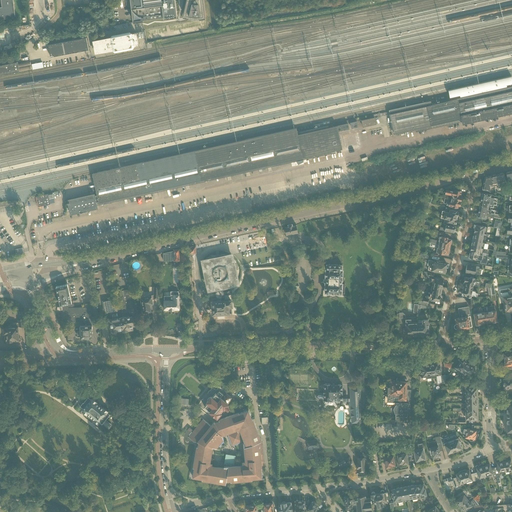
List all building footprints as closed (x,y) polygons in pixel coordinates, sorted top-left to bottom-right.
[(0,7),(0,19),(15,18),(15,17),(13,0),(0,0),(2,7),(0,7)] [(130,0),(130,2),(131,7),(133,21),(163,17),(163,19),(177,17),(176,12),(174,0),(130,0)] [(163,17),(133,21),(133,22),(142,21),(144,30),(145,30),(166,26),(169,25),(206,18),(206,14),(203,0),(174,0),(176,12),(177,17),(163,19),(163,17)] [(110,38),(93,41),(96,54),(113,50),(115,52),(133,48),(135,46),(138,45),(136,33),(131,34),(129,32),(112,36),(110,38)] [(86,37),(53,44),(48,45),(50,57),(88,49),(86,37)] [(0,65),(0,75),(32,69),(30,62),(18,64),(18,62),(0,65)] [(511,77),(449,91),(449,93),(450,97),(457,96),(460,95),(460,97),(507,87),(506,84),(511,83),(511,79),(511,77)] [(457,99),(426,106),(431,125),(461,118),(463,123),(511,112),(511,90),(458,103),(457,99)] [(431,125),(426,106),(389,115),(393,133),(431,125)] [(361,120),(363,126),(375,124),(373,118),(361,120)] [(349,129),(348,123),(297,134),(297,132),(296,128),(92,173),(92,175),(97,194),(67,200),(70,214),(96,208),(95,202),(342,148),(338,131),(349,129)] [(511,170),(506,172),(503,173),(504,178),(505,180),(507,179),(508,181),(508,183),(509,185),(510,187),(511,186),(511,170)] [(503,173),(497,174),(500,189),(503,189),(503,184),(505,184),(503,173)] [(497,174),(491,175),(494,186),(497,186),(497,190),(500,189),(497,174)] [(484,177),(482,189),(483,189),(483,191),(485,192),(488,193),(489,190),(490,187),(494,186),(491,175),(484,177)] [(446,189),(445,193),(450,194),(449,198),(460,201),(460,200),(460,199),(461,197),(460,197),(460,196),(461,196),(460,196),(461,191),(460,191),(460,190),(458,190),(459,187),(458,187),(458,185),(453,186),(452,189),(453,190),(453,191),(446,189)] [(481,192),(481,196),(481,197),(481,199),(497,202),(497,198),(493,198),(493,195),(491,195),(491,194),(486,193),(481,192)] [(38,207),(50,204),(48,194),(43,195),(36,197),(38,207)] [(445,197),(444,203),(447,204),(446,205),(457,207),(458,205),(459,205),(459,204),(460,202),(459,201),(460,201),(449,198),(445,197)] [(480,201),(479,204),(490,207),(493,207),(493,204),(496,205),(497,202),(481,199),(481,200),(480,201)] [(479,204),(478,208),(479,209),(479,210),(494,214),(495,210),(489,209),(490,207),(479,204)] [(445,211),(442,211),(441,214),(457,217),(458,211),(450,210),(450,209),(446,208),(445,211)] [(494,214),(479,210),(478,212),(477,213),(476,216),(488,219),(488,216),(500,218),(501,215),(494,214)] [(445,219),(444,224),(453,226),(453,223),(455,224),(457,217),(441,214),(441,218),(443,218),(445,219)] [(285,227),(286,232),(286,234),(297,232),(296,225),(292,226),(292,223),(288,224),(288,226),(285,227)] [(453,226),(444,224),(443,227),(440,226),(439,230),(454,232),(455,226),(453,226)] [(474,228),(474,230),(474,231),(486,234),(486,233),(487,230),(487,227),(485,227),(480,226),(475,225),(475,228),(474,228)] [(474,231),(473,239),(482,241),(482,239),(485,240),(486,234),(474,231)] [(430,238),(429,242),(430,242),(449,246),(450,244),(451,244),(452,240),(450,240),(451,240),(447,239),(447,237),(442,236),(439,236),(438,240),(430,238)] [(473,239),(471,246),(483,248),(484,243),(482,242),(482,241),(473,239)] [(449,247),(430,243),(429,246),(437,248),(436,252),(438,252),(438,253),(439,254),(439,253),(443,254),(444,253),(448,253),(449,253),(450,249),(449,249),(449,247)] [(189,253),(186,254),(181,254),(181,261),(188,261),(188,254),(196,253),(196,247),(195,247),(195,246),(194,246),(194,247),(189,247),(189,253)] [(470,249),(470,252),(482,255),(486,256),(486,253),(482,252),(483,248),(471,246),(470,247),(470,248),(470,249)] [(169,252),(163,253),(163,261),(169,260),(174,260),(174,261),(179,261),(179,249),(174,249),(174,251),(169,252)] [(470,252),(470,253),(469,254),(468,255),(469,256),(469,257),(474,258),(478,259),(481,260),(480,263),(486,265),(488,256),(486,256),(482,255),(470,252)] [(205,261),(205,260),(204,260),(205,261),(203,261),(203,263),(204,266),(203,266),(203,267),(204,267),(205,270),(204,270),(205,270),(206,273),(205,273),(205,274),(206,274),(206,277),(207,280),(206,280),(206,281),(207,281),(208,284),(207,284),(208,284),(209,287),(208,288),(209,288),(209,289),(211,289),(211,290),(211,289),(214,288),(214,289),(215,289),(214,288),(218,288),(218,287),(221,287),(221,288),(222,287),(225,286),(225,287),(225,286),(228,285),(228,286),(229,286),(229,285),(232,284),(232,285),(232,284),(235,284),(235,285),(236,284),(237,283),(237,282),(238,281),(237,281),(236,278),(237,278),(236,278),(235,275),(236,274),(235,274),(235,271),(234,268),(235,267),(234,267),(233,264),(234,264),(233,264),(232,261),(233,260),(232,260),(232,257),(233,257),(232,257),(231,255),(230,255),(229,255),(226,256),(226,255),(226,256),(223,257),(222,256),(222,257),(219,258),(219,257),(219,258),(216,258),(215,258),(212,259),(212,258),(212,259),(208,260),(208,259),(208,260),(205,261)] [(428,260),(427,265),(429,266),(428,270),(432,271),(432,270),(434,270),(434,271),(437,272),(437,271),(440,272),(445,273),(445,272),(446,271),(446,269),(445,268),(446,263),(443,263),(443,261),(438,260),(436,260),(433,260),(428,260)] [(325,282),(325,293),(326,293),(327,293),(327,294),(328,294),(329,294),(329,293),(330,293),(331,293),(331,294),(334,294),(335,293),(337,293),(337,294),(338,294),(339,294),(340,294),(341,294),(341,293),(342,293),(342,290),(344,290),(345,284),(342,284),(342,283),(341,283),(341,280),(342,280),(343,270),(342,270),(342,265),(337,265),(337,264),(332,264),(327,264),(326,269),(325,279),(326,279),(326,282),(325,282)] [(465,271),(475,273),(475,274),(479,275),(479,274),(481,274),(482,269),(479,268),(479,267),(476,266),(467,264),(465,271)] [(425,271),(424,276),(427,276),(427,277),(430,277),(429,280),(433,281),(432,284),(442,286),(443,280),(439,279),(439,278),(434,277),(434,273),(429,272),(425,271)] [(463,282),(463,285),(465,286),(473,287),(473,285),(477,285),(477,286),(480,287),(480,284),(480,281),(475,279),(468,277),(469,277),(467,277),(466,277),(465,278),(464,278),(464,280),(465,280),(465,282),(464,282),(463,282)] [(76,321),(83,320),(84,320),(83,318),(92,318),(91,303),(85,304),(85,307),(83,307),(72,307),(71,303),(68,284),(56,286),(60,305),(61,305),(61,307),(59,307),(60,310),(62,310),(65,322),(76,322),(76,321)] [(431,292),(440,294),(441,292),(441,293),(442,288),(442,286),(432,284),(431,289),(427,288),(427,291),(431,292)] [(473,287),(465,286),(463,285),(462,288),(463,288),(463,291),(462,290),(461,293),(462,293),(462,294),(464,295),(465,295),(471,296),(472,295),(477,296),(478,292),(476,292),(476,291),(472,290),(473,287)] [(509,291),(500,292),(502,301),(504,301),(505,306),(504,306),(504,310),(506,310),(506,311),(507,311),(507,312),(511,311),(511,310),(511,309),(511,286),(509,287),(509,291)] [(141,297),(142,308),(143,312),(150,311),(150,310),(151,310),(151,304),(153,304),(152,299),(154,299),(158,299),(158,288),(154,288),(154,290),(154,295),(152,295),(141,297)] [(125,316),(121,317),(123,330),(124,331),(125,331),(126,331),(127,330),(128,330),(128,329),(132,329),(133,330),(137,329),(135,316),(132,316),(131,309),(133,308),(132,303),(132,304),(131,299),(130,299),(130,294),(129,294),(129,290),(117,291),(118,296),(119,296),(119,301),(120,301),(121,305),(122,310),(124,310),(125,316)] [(212,298),(213,309),(213,314),(215,314),(216,315),(217,315),(218,314),(220,314),(221,314),(222,314),(223,314),(225,314),(226,313),(230,313),(232,313),(231,311),(232,311),(232,308),(231,308),(231,301),(221,301),(221,298),(222,298),(223,297),(224,296),(224,295),(224,294),(224,293),(223,293),(223,292),(222,291),(221,291),(221,290),(220,290),(219,290),(218,290),(218,291),(217,291),(216,292),(216,293),(215,293),(215,294),(215,295),(216,296),(216,297),(217,298),(212,298)] [(164,303),(164,304),(164,307),(164,310),(169,310),(171,311),(173,311),(174,310),(179,310),(179,291),(170,291),(170,296),(165,296),(165,301),(164,301),(164,303)] [(424,298),(423,301),(427,302),(428,302),(429,299),(435,300),(439,300),(440,294),(431,292),(428,292),(428,295),(426,295),(425,299),(424,298)] [(123,330),(121,317),(120,310),(117,311),(115,299),(103,301),(105,313),(109,312),(110,319),(109,319),(111,331),(112,331),(112,332),(113,333),(114,334),(116,333),(117,332),(116,330),(117,330),(122,329),(123,331),(123,330)] [(484,306),(484,311),(485,312),(486,322),(492,321),(493,323),(493,324),(497,323),(497,322),(497,321),(494,305),(484,306)] [(457,329),(464,328),(469,327),(472,326),(469,306),(458,308),(460,318),(455,318),(456,324),(455,324),(454,326),(454,328),(456,329),(457,328),(457,329)] [(486,322),(485,312),(484,311),(481,312),(478,313),(478,308),(474,309),(474,313),(476,324),(476,326),(477,326),(480,326),(480,325),(480,323),(486,322)] [(418,316),(417,316),(417,318),(418,334),(419,334),(420,335),(422,335),(422,334),(429,334),(428,327),(428,324),(428,319),(426,319),(427,317),(418,316)] [(84,320),(83,320),(83,325),(80,325),(80,331),(77,331),(77,332),(77,336),(80,336),(82,337),(93,337),(92,318),(83,318),(84,320)] [(417,318),(406,318),(406,322),(406,333),(406,334),(407,334),(408,335),(413,334),(414,336),(417,336),(417,334),(418,334),(417,318)] [(4,329),(3,330),(3,332),(4,333),(4,340),(7,340),(7,342),(8,342),(9,343),(11,342),(12,342),(13,342),(13,340),(18,340),(18,329),(18,328),(18,327),(19,326),(19,327),(24,326),(23,320),(18,320),(18,322),(14,323),(12,323),(13,326),(6,327),(6,328),(4,328),(4,329)] [(505,352),(504,354),(505,358),(504,358),(505,363),(502,363),(503,369),(511,367),(511,349),(509,350),(509,351),(505,352)] [(460,370),(462,372),(469,363),(466,361),(465,361),(465,359),(464,359),(463,358),(461,358),(460,359),(459,359),(460,362),(454,369),(459,372),(460,370)] [(431,378),(430,363),(429,363),(428,362),(426,363),(426,364),(421,364),(422,368),(420,368),(421,377),(427,377),(427,378),(431,378)] [(430,363),(431,378),(436,377),(436,374),(441,374),(440,366),(438,366),(438,362),(433,363),(432,362),(431,362),(430,363)] [(469,363),(462,372),(464,373),(462,375),(466,378),(472,371),(475,371),(474,370),(475,369),(475,367),(474,367),(474,366),(472,366),(472,365),(469,363)] [(441,374),(436,374),(436,377),(437,384),(446,383),(445,375),(441,375),(441,374)] [(508,389),(508,392),(511,392),(511,376),(509,376),(509,379),(503,379),(503,387),(503,390),(508,389)] [(387,392),(387,402),(396,403),(396,405),(395,405),(393,409),(395,414),(395,421),(407,422),(410,423),(410,416),(410,415),(411,395),(411,390),(406,389),(406,382),(395,381),(393,381),(391,381),(391,387),(388,387),(387,392)] [(318,395),(318,396),(318,397),(319,397),(319,398),(324,398),(324,399),(337,399),(337,402),(346,402),(346,401),(346,399),(346,393),(344,393),(344,392),(342,392),(342,385),(341,385),(341,384),(338,384),(338,385),(330,385),(330,384),(324,383),(324,384),(324,393),(320,393),(319,393),(318,394),(318,395)] [(463,391),(463,396),(466,396),(477,395),(478,394),(478,392),(477,392),(477,387),(473,388),(473,386),(469,387),(469,388),(465,388),(465,391),(463,391)] [(346,399),(346,401),(346,402),(348,402),(349,402),(350,402),(351,411),(351,423),(357,422),(357,423),(361,423),(359,387),(355,387),(355,392),(355,393),(355,394),(355,395),(354,396),(354,397),(352,399),(351,398),(350,398),(349,398),(348,398),(346,398),(346,399)] [(194,431),(194,432),(195,433),(191,430),(187,434),(191,438),(190,437),(189,438),(190,439),(193,441),(195,441),(198,442),(199,442),(198,446),(197,446),(193,467),(195,467),(194,468),(193,468),(193,471),(194,471),(194,472),(193,474),(196,477),(197,477),(198,477),(198,478),(201,479),(201,478),(202,478),(202,480),(208,481),(226,484),(226,480),(230,480),(231,481),(252,479),(252,478),(253,478),(253,479),(256,479),(256,478),(257,478),(258,477),(261,474),(261,473),(260,468),(263,468),(264,468),(261,444),(260,441),(260,440),(259,438),(258,438),(257,435),(258,435),(258,434),(252,420),(252,419),(251,419),(249,414),(249,413),(245,411),(244,412),(239,413),(219,420),(218,416),(221,413),(220,412),(220,411),(220,412),(221,411),(223,409),(223,408),(224,409),(225,407),(227,409),(229,407),(227,405),(228,404),(227,403),(231,397),(227,394),(225,396),(223,394),(219,391),(217,394),(216,394),(215,393),(212,398),(211,397),(210,397),(209,397),(208,398),(207,399),(207,400),(207,401),(207,402),(208,403),(204,407),(208,410),(215,416),(217,422),(215,423),(215,422),(214,422),(211,426),(208,423),(204,420),(205,421),(203,424),(202,423),(201,423),(202,424),(200,426),(199,426),(200,427),(198,429),(197,429),(198,430),(195,432),(194,431)] [(98,423),(99,423),(102,425),(108,430),(112,426),(105,420),(110,415),(107,412),(108,411),(103,407),(103,408),(96,402),(97,402),(92,398),(92,399),(91,398),(86,405),(83,402),(80,406),(83,409),(82,409),(83,410),(82,410),(87,414),(87,413),(89,415),(92,418),(92,417),(94,419),(93,419),(98,423)] [(465,411),(464,411),(464,415),(465,415),(465,419),(469,419),(469,420),(474,420),(474,419),(477,418),(477,414),(478,414),(478,412),(477,411),(465,411)] [(463,436),(465,436),(465,437),(469,438),(469,439),(470,440),(471,441),(472,441),(474,440),(474,439),(475,439),(476,434),(475,434),(476,430),(467,428),(464,428),(463,432),(464,432),(463,436)] [(453,437),(450,438),(455,451),(456,450),(456,451),(457,451),(458,450),(458,449),(459,449),(461,448),(461,447),(461,445),(459,441),(458,438),(457,438),(456,436),(454,435),(452,436),(453,437)] [(434,441),(428,442),(430,450),(431,454),(432,454),(432,457),(436,456),(436,457),(440,456),(439,455),(440,455),(440,454),(439,450),(442,449),(441,444),(439,438),(439,436),(438,436),(434,437),(436,444),(435,445),(434,441)] [(455,451),(450,438),(447,439),(447,438),(444,439),(445,442),(444,443),(445,446),(446,450),(447,450),(447,452),(448,453),(451,452),(452,452),(453,452),(454,452),(454,451),(455,451)] [(419,449),(414,450),(415,456),(416,461),(417,461),(418,461),(420,461),(420,460),(425,459),(424,455),(425,454),(424,450),(422,443),(419,444),(418,444),(419,449)] [(396,450),(398,459),(399,464),(400,464),(400,465),(402,464),(402,463),(403,464),(408,463),(407,457),(408,456),(412,455),(412,448),(404,450),(404,449),(403,449),(402,448),(397,449),(397,450),(396,450)] [(380,461),(384,460),(386,468),(391,467),(391,466),(395,465),(393,456),(389,457),(388,451),(380,453),(379,453),(380,461)] [(358,470),(358,471),(365,471),(364,457),(357,457),(357,461),(357,470),(358,470)] [(498,469),(495,470),(496,475),(496,477),(498,483),(501,482),(500,478),(501,477),(501,476),(501,475),(502,475),(501,472),(505,471),(505,468),(503,459),(502,460),(501,460),(500,460),(499,461),(500,462),(497,462),(498,467),(498,468),(498,469)] [(505,459),(503,459),(505,471),(509,471),(509,473),(511,472),(511,468),(511,460),(508,460),(508,459),(507,459),(506,459),(505,459)] [(478,473),(475,474),(477,481),(483,479),(483,478),(483,477),(486,476),(483,464),(482,465),(481,465),(480,466),(479,466),(479,467),(476,468),(478,473)] [(484,464),(483,464),(484,468),(486,476),(489,475),(490,476),(491,476),(493,476),(493,477),(496,477),(496,475),(495,470),(494,469),(492,470),(491,468),(490,464),(487,464),(486,464),(485,464),(484,464)] [(466,482),(462,470),(461,471),(460,471),(460,472),(459,472),(459,473),(456,474),(457,477),(451,479),(451,477),(447,478),(449,484),(453,483),(454,487),(461,485),(460,484),(466,482)] [(463,470),(462,470),(466,482),(473,480),(473,482),(477,481),(475,474),(471,475),(469,470),(467,471),(467,470),(465,470),(464,470),(463,470)] [(414,485),(408,486),(410,501),(410,499),(413,498),(413,500),(417,499),(415,485),(414,485)] [(419,485),(415,485),(417,499),(426,498),(425,495),(426,495),(425,489),(424,489),(423,485),(422,485),(421,485),(419,485)] [(408,486),(400,487),(403,499),(405,499),(406,501),(410,501),(408,486)] [(403,499),(400,487),(397,488),(396,489),(392,490),(392,492),(392,493),(393,498),(394,498),(394,501),(398,500),(398,503),(403,502),(403,499)] [(380,494),(378,494),(380,507),(382,507),(384,507),(383,502),(386,501),(390,503),(389,501),(388,492),(385,493),(385,492),(384,492),(384,491),(383,490),(381,490),(381,491),(381,493),(380,493),(380,494)] [(458,506),(459,507),(468,500),(466,497),(467,497),(467,495),(466,493),(467,492),(465,490),(464,491),(458,495),(460,497),(456,501),(457,503),(457,504),(458,505),(458,506)] [(380,507),(378,494),(376,494),(375,494),(375,493),(374,492),(372,492),(371,493),(372,494),(371,495),(372,504),(376,503),(377,508),(379,508),(380,507)] [(355,499),(356,504),(357,511),(371,511),(370,498),(366,499),(366,498),(365,497),(366,496),(363,496),(363,495),(354,496),(354,497),(355,499)] [(352,505),(356,504),(355,499),(354,497),(348,498),(347,497),(347,498),(345,497),(344,498),(344,499),(343,499),(347,508),(352,506),(351,505),(352,505)] [(295,505),(296,505),(295,511),(303,511),(304,511),(304,509),(304,505),(304,500),(298,500),(297,500),(296,500),(295,500),(295,505)] [(468,500),(459,507),(459,508),(460,509),(461,509),(462,510),(462,509),(464,511),(467,509),(469,511),(476,507),(480,507),(480,501),(473,502),(472,502),(471,502),(470,502),(468,500)] [(281,505),(278,505),(279,510),(279,511),(292,511),(291,507),(291,502),(286,503),(286,502),(285,502),(284,502),(282,502),(282,503),(281,503),(281,505)] [(312,502),(309,506),(305,511),(315,511),(318,505),(315,503),(315,502),(314,502),(313,502),(312,502)] [(272,503),(263,504),(264,509),(264,511),(273,511),(273,508),(273,506),(272,506),(272,503)]
